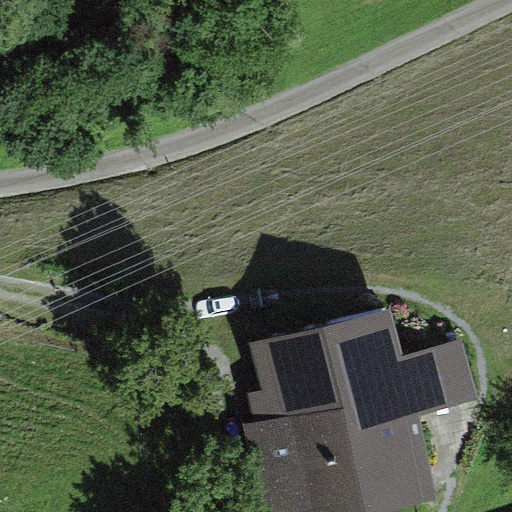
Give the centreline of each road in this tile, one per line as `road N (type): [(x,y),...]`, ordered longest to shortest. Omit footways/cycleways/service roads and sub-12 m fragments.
road 1 (unclassified): [(0,183),(68,175),(236,131),(511,0)]
road 2 (track): [(0,293),(151,308),(327,295)]
